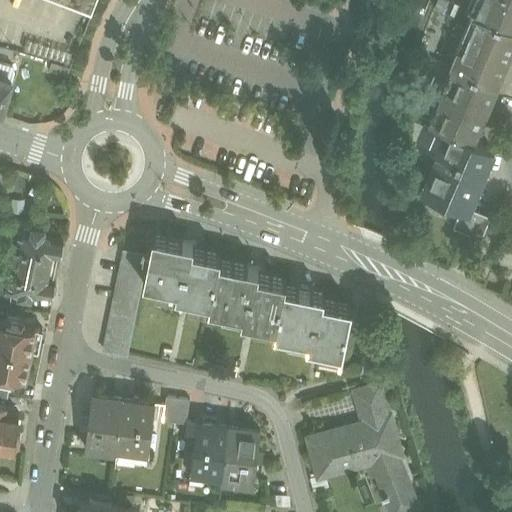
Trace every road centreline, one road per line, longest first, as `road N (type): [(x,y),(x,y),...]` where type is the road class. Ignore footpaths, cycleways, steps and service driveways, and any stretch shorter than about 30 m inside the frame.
road 1 (tertiary): [(511,337),(324,244),(148,182)]
road 2 (residential): [(67,359),(228,385),(278,409),(303,511)]
road 3 (residential): [(67,359),(97,201)]
road 4 (residential): [(39,511),(67,359)]
road 5 (residential): [(133,0),(112,36),(94,127)]
road 6 (residential): [(125,125),(134,46),(153,0)]
